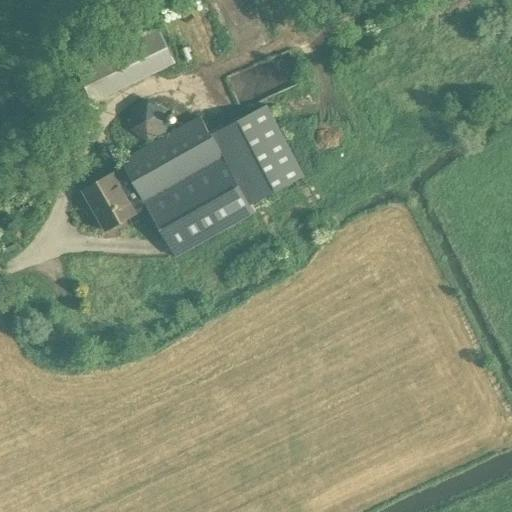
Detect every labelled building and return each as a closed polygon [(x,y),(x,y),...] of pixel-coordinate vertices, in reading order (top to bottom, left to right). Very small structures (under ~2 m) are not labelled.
[(172,0),(171,0),(180,36),(229,24),(222,0),(172,0)] [(247,0),(235,5),(248,40),(274,30),(262,0),(247,0)] [(74,62),(95,105),(177,66),(157,22),(74,62)] [(202,120),(123,163),(127,169),(85,193),(86,194),(87,193),(97,209),(95,210),(108,233),(131,220),(135,226),(154,216),(178,259),(257,214),(253,206),(306,178),(267,108),(225,131),(224,128),(210,136),(202,120)] [(353,110),(326,114),(331,153),(359,149),(353,110)]
